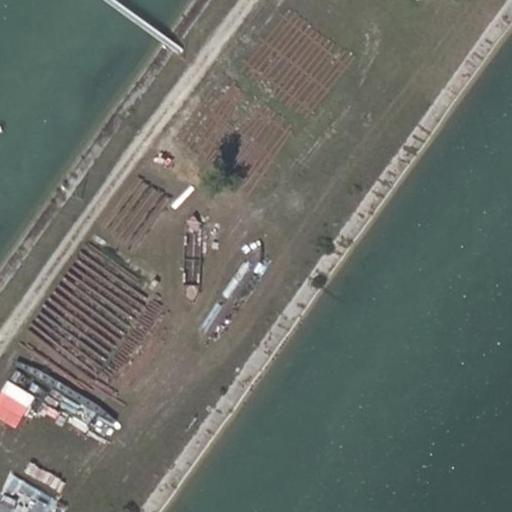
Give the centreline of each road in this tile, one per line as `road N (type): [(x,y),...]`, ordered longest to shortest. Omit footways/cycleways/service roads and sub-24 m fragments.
road 1 (track): [(480,0),(95,511)]
road 2 (track): [(0,338),(84,215),(252,0)]
